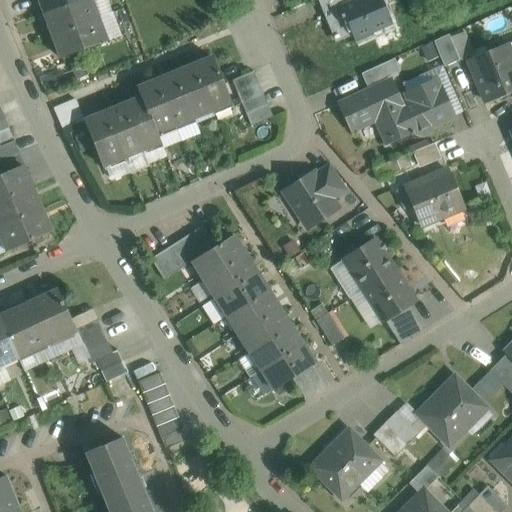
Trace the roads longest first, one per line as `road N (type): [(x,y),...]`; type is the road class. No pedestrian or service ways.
road 1 (residential): [(268,24),(316,134),(104,233)]
road 2 (residential): [(244,450),(511,290)]
road 3 (residential): [(104,233),(244,450)]
road 4 (residential): [(0,23),(34,107),(104,233)]
